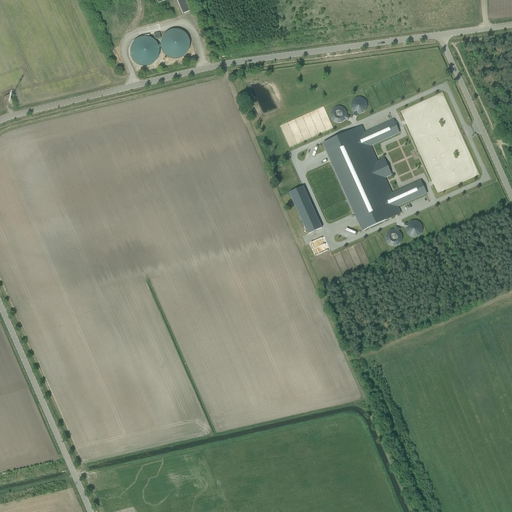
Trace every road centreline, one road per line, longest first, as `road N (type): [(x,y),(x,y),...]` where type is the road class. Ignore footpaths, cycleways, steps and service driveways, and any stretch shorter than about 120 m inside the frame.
road 1 (unclassified): [(0,120),(229,63),(440,34)]
road 2 (track): [(74,477),(351,416),(365,424),(402,511)]
road 3 (track): [(223,65),(317,286)]
road 4 (unclassified): [(89,511),(0,303)]
road 5 (unclassified): [(440,34),(511,197)]
